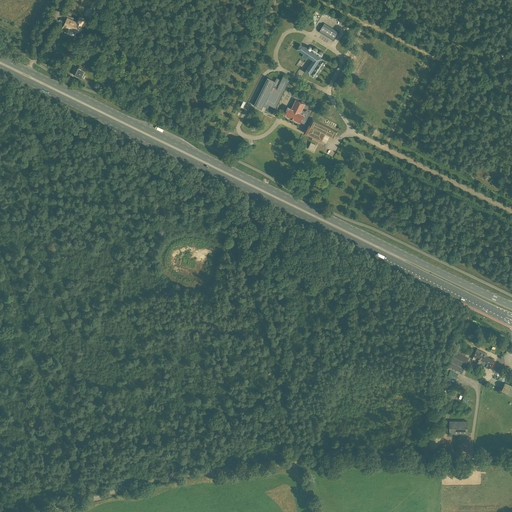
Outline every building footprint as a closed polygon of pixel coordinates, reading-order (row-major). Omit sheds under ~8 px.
[(66,21),(63,28),(69,31),(70,29),(76,32),(79,24),(82,25),(84,19),(80,17),(77,23),(77,24),(73,22),(67,20),(66,21)] [(323,24),(318,32),(332,41),(337,32),(323,24)] [(300,45),(296,50),(303,54),(301,57),(306,60),(308,57),(312,60),(304,72),(309,75),(321,59),(300,45)] [(79,68),(82,69),(86,60),(88,61),(91,55),(85,52),(82,58),(83,58),(79,68)] [(78,68),(76,73),(75,75),(81,78),(85,71),(82,69),(79,68),(78,68)] [(267,78),(253,106),(262,110),(262,108),(277,109),(291,80),(282,76),(282,77),(276,78),(275,81),(267,78)] [(284,115),(300,123),(301,122),(304,124),(309,112),(306,111),(306,112),(302,110),(305,104),(296,100),(291,109),(288,107),(284,115)] [(338,132),(311,118),(306,129),(308,130),(306,133),(319,140),(323,133),(335,139),(338,132)] [(316,145),(311,143),(308,149),(313,151),(316,145)] [(477,349),(472,359),(482,364),(486,356),(487,354),(477,349)] [(469,358),(454,351),(452,356),(466,363),(469,358)] [(462,373),(466,365),(467,363),(451,356),(447,366),(462,373)] [(494,360),(486,356),(482,364),(490,368),(494,360)] [(266,379),(275,376),(272,368),(264,371),(266,379)] [(505,373),(498,369),(497,372),(500,374),(499,379),(504,381),(505,373)] [(501,391),(511,395),(511,386),(505,383),(501,391)] [(449,421),(449,433),(467,433),(468,422),(449,421)] [(427,450),(437,453),(442,433),(443,429),(434,427),(432,431),(427,450)]
